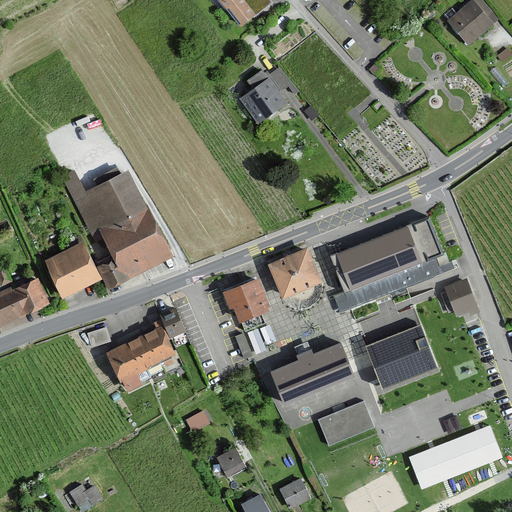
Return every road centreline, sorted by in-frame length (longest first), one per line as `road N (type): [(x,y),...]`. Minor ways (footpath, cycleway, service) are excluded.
road 1 (tertiary): [(0,345),(435,179)]
road 2 (residential): [(450,171),(291,0)]
road 3 (residential): [(511,381),(435,179)]
road 4 (unknown): [(366,198),(288,97)]
